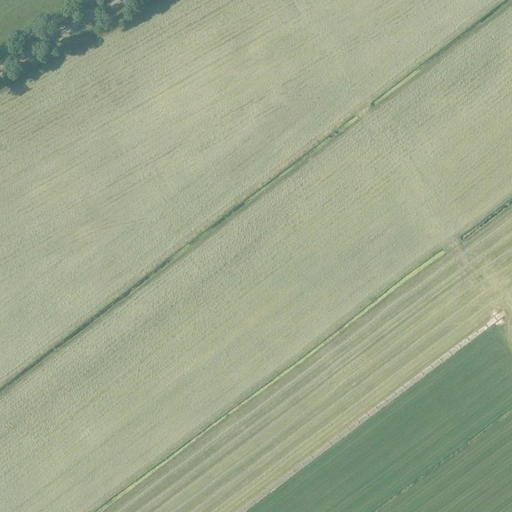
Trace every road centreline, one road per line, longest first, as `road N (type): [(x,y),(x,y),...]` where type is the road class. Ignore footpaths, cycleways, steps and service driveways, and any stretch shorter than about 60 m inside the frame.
road 1 (track): [(241,511),(497,322)]
road 2 (secondary): [(0,66),(117,0)]
